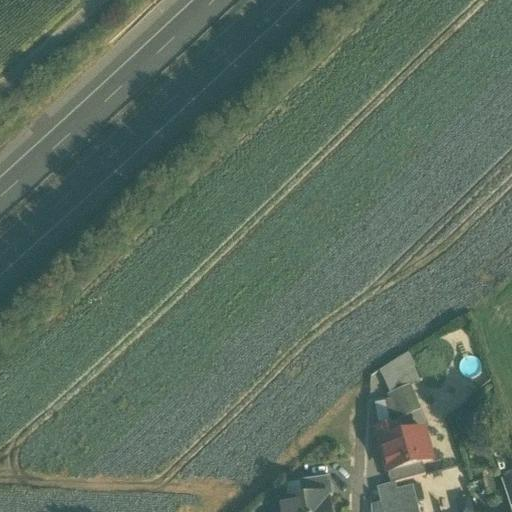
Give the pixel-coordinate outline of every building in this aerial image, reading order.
[(376,432),(379,443),(402,437),(399,425),(376,432)] [(423,431),(402,437),(379,443),(387,474),(422,465),(432,462),(423,431)] [(387,474),(390,486),(395,485),(425,477),(422,465),(387,474)] [(511,475),(502,479),(511,508),(511,475)] [(299,484),(302,501),(328,497),(328,498),(332,498),(330,479),(299,483),(299,484)] [(302,501),(299,484),(286,486),(288,503),(302,501)] [(377,489),(381,505),(414,496),(413,487),(397,492),(395,485),(390,486),(377,489)] [(464,486),(444,491),(447,503),(467,498),(464,486)] [(371,507),(371,511),(418,511),(414,496),(381,505),(371,507)] [(280,504),(281,511),(329,511),(328,498),(328,497),(302,501),(288,503),(280,504)]
